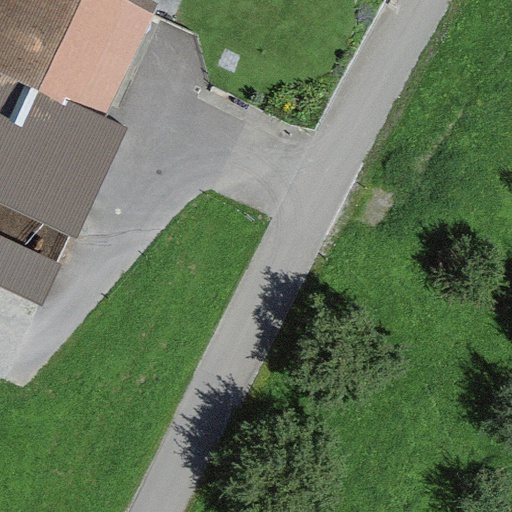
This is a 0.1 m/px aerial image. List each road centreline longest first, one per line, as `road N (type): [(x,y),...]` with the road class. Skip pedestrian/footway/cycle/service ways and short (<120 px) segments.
road 1 (unclassified): [(163,511),(427,0)]
road 2 (track): [(0,192),(78,196),(184,144),(224,152),(321,208)]
